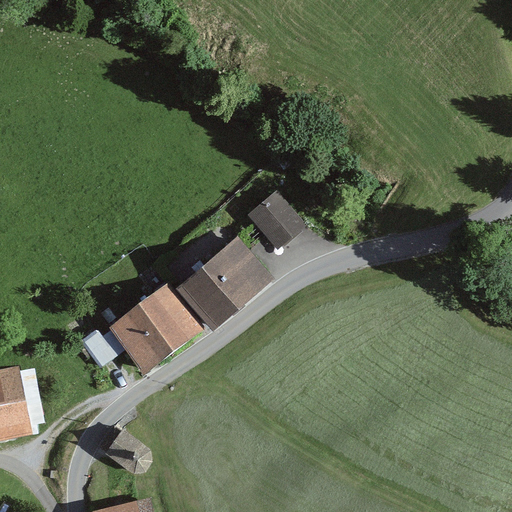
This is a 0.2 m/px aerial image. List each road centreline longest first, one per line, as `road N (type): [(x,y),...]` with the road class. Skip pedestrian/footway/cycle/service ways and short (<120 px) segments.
road 1 (unclassified): [(78,511),(88,444),(134,395),(307,275),(467,229),(511,204)]
road 2 (track): [(18,471),(90,405),(134,395)]
